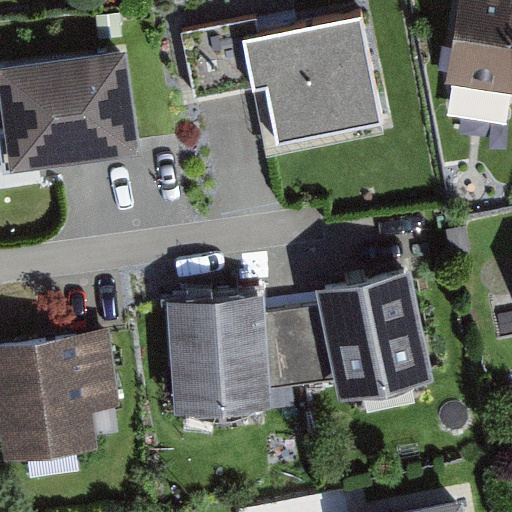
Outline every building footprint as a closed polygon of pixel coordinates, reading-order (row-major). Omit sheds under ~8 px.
[(511,0),(461,0),(450,83),(511,92),(511,0)] [(256,14),(195,23),(206,95),(259,87),(268,143),(389,124),(371,12),(258,30),(256,14)] [(0,58),(0,75),(12,163),(143,144),(128,41),(0,58)] [(340,390),(435,371),(413,259),(317,278),(321,300),(337,376),(340,390)] [(169,292),(175,406),(273,401),(272,385),(268,308),(266,287),(169,292)] [(268,308),(272,385),(337,376),(321,300),(268,308)] [(113,329),(0,340),(0,413),(4,451),(98,441),(95,408),(120,405),(113,329)] [(469,511),(468,497),(347,511),(346,511),(469,511)]
